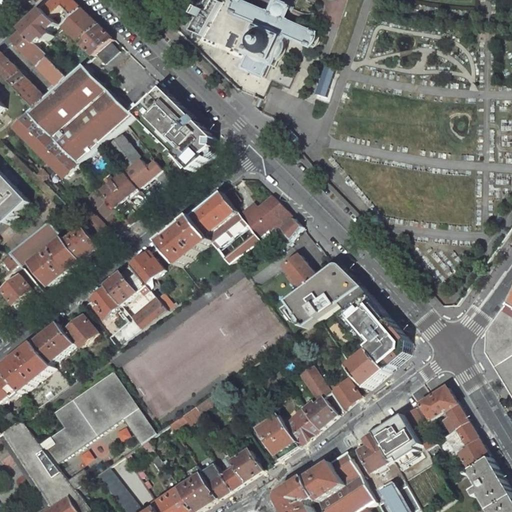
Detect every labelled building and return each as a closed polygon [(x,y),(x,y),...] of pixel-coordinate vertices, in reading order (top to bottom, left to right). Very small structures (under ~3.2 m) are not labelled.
[(74,0),(59,0),(47,12),(55,20),(67,8),(76,18),(84,10),(74,0)] [(214,0),(210,0),(195,32),(209,38),(225,4),(214,0)] [(251,57),(245,70),(268,80),(273,67),(278,68),(280,62),(284,58),(286,55),(287,53),(287,51),(288,44),(290,39),(315,50),(315,49),(319,44),(320,42),(321,39),(321,35),(321,34),(290,21),(292,16),(295,7),(287,4),(278,0),(277,0),(275,8),(272,13),(241,0),(240,0),(240,1),(237,5),(236,7),(235,9),(235,14),(234,15),(259,26),(257,31),(252,36),(251,38),(250,40),(250,44),(249,49),(247,55),(251,57)] [(76,18),(66,28),(82,44),(101,26),(84,10),(76,18)] [(47,12),(26,32),(39,46),(47,38),(51,42),(56,37),(53,33),(61,26),(55,20),(47,12)] [(101,26),(82,44),(97,58),(100,55),(113,44),(116,41),(101,26)] [(26,32),(16,41),(21,47),(19,49),(24,54),(26,52),(61,89),(72,80),(39,46),(26,32)] [(113,44),(100,55),(108,64),(122,52),(113,44)] [(4,53),(0,56),(0,70),(38,109),(49,100),(45,96),(4,53)] [(72,80),(61,89),(59,91),(55,95),(49,100),(38,109),(32,115),(84,166),(107,146),(129,126),(138,118),(96,75),(87,67),(81,72),(72,80)] [(337,71),(327,67),(318,95),(328,98),(337,71)] [(54,86),(50,89),(51,91),(55,95),(59,91),(54,86)] [(140,116),(156,131),(157,130),(168,140),(166,141),(181,156),(180,157),(197,173),(219,156),(219,141),(214,136),(207,129),(205,130),(196,121),(197,119),(168,90),(147,110),(140,116)] [(51,91),(45,96),(49,100),(55,95),(51,91)] [(0,100),(0,214),(11,225),(33,204),(0,168),(0,117),(8,109),(0,100)] [(32,115),(3,140),(19,156),(32,143),(46,157),(43,160),(62,179),(65,176),(68,180),(84,166),(32,115)] [(129,133),(110,148),(144,190),(159,178),(154,171),(132,145),(135,142),(129,133)] [(154,171),(159,178),(171,194),(179,188),(161,165),(154,171)] [(36,175),(44,182),(49,177),(42,169),(36,175)] [(127,203),(143,191),(129,174),(108,190),(118,201),(123,197),(127,203)] [(242,201),(233,189),(227,194),(236,206),(242,201)] [(196,218),(216,243),(234,266),(239,262),(266,243),(243,215),(236,206),(227,194),(196,218)] [(297,220),(275,197),(261,209),(257,204),(243,215),(266,243),(284,229),(297,220)] [(196,218),(164,244),(184,269),(216,243),(196,218)] [(297,220),(284,229),(295,243),(306,228),(297,220)] [(54,223),(14,255),(14,256),(22,265),(24,268),(63,235),(54,224),(54,223)] [(86,229),(69,242),(85,263),(103,249),(86,229)] [(67,239),(35,265),(54,288),(85,263),(69,242),(67,239)] [(150,255),(135,268),(149,285),(167,271),(159,260),(156,262),(150,255)] [(14,256),(6,262),(13,271),(22,265),(14,256)] [(303,256),(287,268),(293,276),(291,278),(298,285),(300,284),(307,292),(322,280),(303,256)] [(307,292),(291,304),(310,330),(345,306),(352,301),(368,290),(346,268),(343,266),(342,266),(341,266),(338,268),(322,280),(307,292)] [(135,268),(110,288),(125,306),(126,307),(144,292),(151,287),(149,285),(135,268)] [(22,276),(3,291),(16,306),(34,291),(22,276)] [(151,287),(144,292),(152,302),(155,299),(157,301),(160,298),(151,287)] [(110,288),(95,300),(100,307),(98,309),(107,320),(125,306),(110,288)] [(378,301),(368,290),(352,301),(345,306),(350,312),(347,314),(349,315),(357,325),(356,325),(360,330),(362,332),(377,350),(375,352),(389,368),(393,373),(413,356),(415,344),(387,312),(378,301)] [(167,294),(161,299),(172,312),(178,308),(167,294)] [(157,301),(136,319),(139,324),(146,331),(172,312),(161,299),(160,298),(157,301)] [(511,301),(489,333),(489,354),(511,392),(511,301)] [(357,325),(349,315),(347,317),(345,319),(358,335),(362,332),(360,330),(356,325),(357,325)] [(88,318),(71,332),(84,349),(102,334),(88,318)] [(120,334),(113,339),(121,350),(146,331),(139,324),(122,337),(120,334)] [(63,325),(38,345),(55,365),(79,346),(80,346),(63,325)] [(38,345),(7,371),(11,376),(25,393),(26,395),(59,369),(55,365),(38,345)] [(358,367),(354,370),(372,391),(393,373),(389,368),(375,352),(358,367)] [(317,367),(304,376),(320,402),(318,403),(320,406),(328,400),(335,393),(317,367)] [(14,429),(6,434),(56,509),(51,511),(95,511),(96,511),(79,490),(94,480),(88,470),(72,481),(60,465),(126,420),(144,445),(149,442),(159,434),(117,373),(57,414),(67,429),(44,445),(25,421),(21,423),(14,429)] [(11,376),(0,385),(0,399),(5,406),(14,398),(16,400),(25,393),(11,376)] [(352,380),(335,393),(347,412),(364,398),(352,380)] [(417,411),(408,416),(427,446),(430,451),(440,445),(430,427),(444,417),(455,435),(473,423),(462,406),(451,389),(417,411)] [(213,397),(198,408),(203,415),(218,404),(213,397)] [(299,397),(295,400),(300,408),(304,405),(299,397)] [(308,411),(307,412),(324,431),(342,417),(328,400),(320,406),(319,407),(316,404),(308,411)] [(198,408),(190,413),(196,421),(203,416),(203,415),(198,408)] [(12,412),(5,418),(14,429),(21,423),(12,412)] [(307,412),(289,426),(304,448),(305,447),(324,431),(307,412)] [(282,416),(261,430),(282,462),(304,448),(289,426),(282,416)] [(410,460),(423,452),(421,449),(426,446),(427,446),(408,416),(402,421),(391,427),(380,435),(395,463),(396,463),(401,459),(405,457),(408,461),(410,460)] [(440,445),(430,451),(435,459),(450,450),(455,459),(464,454),(484,441),(473,423),(455,435),(440,445)] [(159,434),(149,442),(154,449),(176,434),(171,426),(159,434)] [(230,432),(219,439),(227,452),(239,444),(230,432)] [(380,435),(369,442),(374,450),(365,455),(373,469),(376,474),(395,463),(380,435)] [(484,441),(464,454),(475,472),(495,460),(484,441)] [(253,451),(235,463),(249,484),(267,472),(253,451)] [(321,500),(327,511),(367,511),(371,509),(376,507),(380,504),(373,491),(367,480),(364,475),(352,453),(310,480),(321,500)] [(475,472),(474,473),(484,489),(477,493),(481,500),(487,496),(497,511),(510,511),(511,487),(495,460),(475,472)] [(236,471),(227,477),(237,492),(249,484),(235,463),(234,461),(231,463),(236,471)] [(220,466),(205,475),(222,501),(237,492),(227,477),(220,466)] [(196,481),(183,490),(197,511),(205,511),(222,501),(205,475),(199,467),(190,473),(196,481)] [(111,468),(100,476),(127,511),(140,511),(144,510),(111,468)] [(310,480),(286,495),(284,501),(289,511),(317,511),(313,504),(321,500),(310,480)] [(422,511),(409,487),(400,491),(398,486),(386,493),(390,501),(381,506),(383,511),(422,511)] [(197,511),(183,490),(160,506),(163,510),(164,511),(197,511)]
